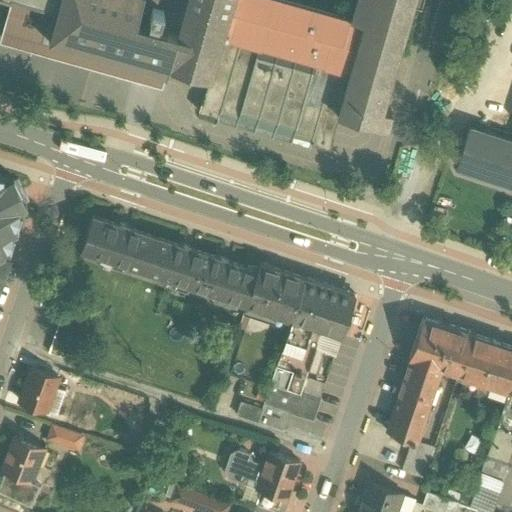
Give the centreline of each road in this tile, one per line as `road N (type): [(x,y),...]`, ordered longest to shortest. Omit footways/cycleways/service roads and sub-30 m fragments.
road 1 (unknown): [(15,335),(336,458)]
road 2 (secondary): [(80,153),(405,264)]
road 3 (residential): [(405,264),(317,511)]
road 4 (residential): [(0,378),(80,153)]
